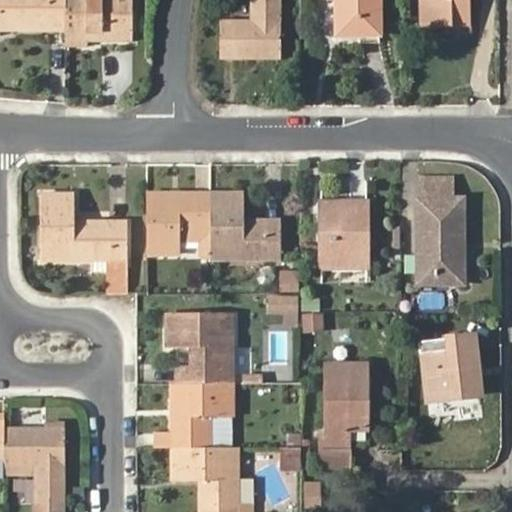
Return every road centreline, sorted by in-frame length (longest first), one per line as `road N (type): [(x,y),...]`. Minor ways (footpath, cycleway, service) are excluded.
road 1 (residential): [(174,134),(509,136)]
road 2 (residential): [(0,135),(174,134)]
road 3 (residential): [(9,315),(13,371),(113,375)]
road 4 (residential): [(113,375),(106,326),(9,315)]
road 5 (residential): [(116,511),(113,375)]
road 6 (residential): [(511,1),(509,136)]
road 7 (residential): [(174,134),(182,0)]
